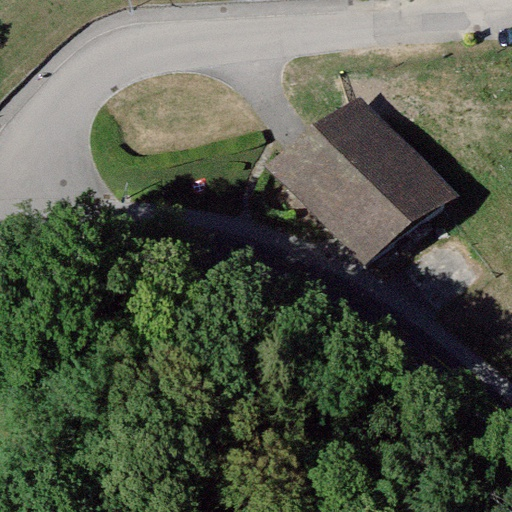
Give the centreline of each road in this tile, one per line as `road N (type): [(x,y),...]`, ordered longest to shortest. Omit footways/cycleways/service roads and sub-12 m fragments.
road 1 (residential): [(5,244),(17,181),(46,107),(93,65),(144,41),(511,15)]
road 2 (tertiary): [(5,244),(95,244),(190,263),(288,297),(387,347),(511,434)]
